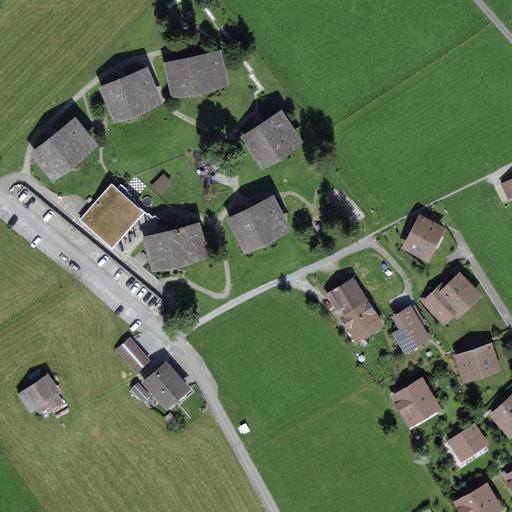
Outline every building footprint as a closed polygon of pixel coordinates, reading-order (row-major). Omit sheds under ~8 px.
[(194,59),(170,65),(176,91),(223,80),(217,54),(194,59)] [(124,80),(105,88),(117,115),(156,98),(145,71),(124,80)] [(263,126),(247,137),(263,161),(296,139),(280,115),(263,126)] [(55,138),(37,153),(53,173),(91,143),(75,122),(55,138)] [(164,172),(151,185),(160,194),(173,180),(164,172)] [(511,178),(503,183),(509,196),(511,194),(511,178)] [(123,195),(112,185),(82,219),(106,239),(135,206),(123,195)] [(251,210),(233,219),(247,245),(285,226),(271,200),(251,210)] [(440,228),(422,219),(408,245),(426,254),(440,228)] [(156,264),(203,252),(196,227),(171,233),(149,239),(156,264)] [(442,287),(428,301),(443,318),(454,307),(457,311),(476,294),(460,277),(446,291),(442,287)] [(350,279),(328,293),(336,306),(342,302),(350,314),(346,317),(357,335),(378,322),(350,279)] [(409,326),(398,333),(407,347),(425,336),(417,322),(421,320),(416,311),(404,318),(409,326)] [(117,348),(137,371),(149,361),(129,338),(117,348)] [(489,347),(460,357),(467,376),(495,366),(489,347)] [(185,387),(167,365),(147,381),(168,406),(175,400),(173,397),(185,387)] [(46,375),(21,392),(31,408),(57,391),(46,375)] [(421,382),(397,396),(411,420),(435,406),(421,382)] [(133,389),(142,399),(148,394),(139,384),(133,389)] [(511,399),(495,414),(510,431),(511,429),(511,399)] [(473,427),(452,441),(462,456),(483,442),(473,427)] [(465,511),(487,511),(497,507),(486,488),(473,495),(473,494),(466,497),(467,499),(460,503),(465,511)]
